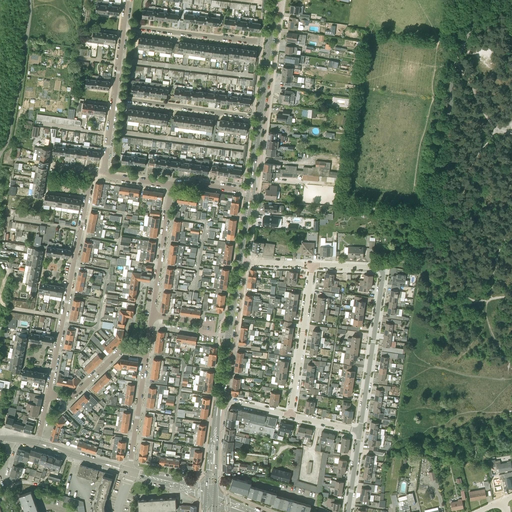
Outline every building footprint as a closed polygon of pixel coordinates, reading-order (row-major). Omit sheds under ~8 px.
[(290,13),(297,14),(298,14),(299,6),(291,5),(290,13)] [(142,18),(148,18),(150,6),(148,6),(147,10),(143,10),(143,14),(142,14),(141,15),(141,16),(142,17),(142,18)] [(299,18),(296,18),(289,17),(289,20),(288,28),(297,30),(299,18)] [(325,30),(325,34),(334,35),(336,26),(332,25),(331,31),(325,30)] [(98,43),(99,32),(93,31),(92,39),(88,38),(88,42),(92,42),(98,43)] [(302,35),(288,32),(287,36),(286,36),(286,37),(285,38),(286,39),(287,39),(286,40),(296,42),(296,40),(301,41),(302,35)] [(167,41),(166,53),(171,54),(171,52),(174,53),(175,45),(172,45),(173,42),(167,41)] [(183,54),(185,43),(179,42),(179,44),(175,43),(175,45),(174,53),(183,54)] [(290,54),(296,54),(297,47),(286,46),(285,53),(290,54)] [(285,55),(284,62),(298,64),(299,63),(303,64),(304,56),(296,54),(290,54),(290,56),(285,55)] [(329,60),(328,66),(337,68),(338,61),(329,60)] [(283,66),(282,74),(291,75),(292,71),(300,72),(300,68),(301,66),(297,65),(287,64),(287,67),(283,66)] [(291,75),(282,74),(281,81),(292,82),(292,86),(301,87),(302,83),(298,82),(298,77),(294,76),(294,75),(291,75)] [(132,92),(138,93),(139,81),(132,80),(131,88),(132,88),(132,92)] [(293,99),(293,95),(292,95),(293,91),(285,90),(284,95),(280,94),(279,98),(280,99),(279,102),(281,103),(289,104),(289,105),(293,106),(294,99),(293,99)] [(88,115),(89,104),(79,103),(78,111),(82,111),(82,114),(86,115),(86,118),(87,118),(88,115)] [(72,119),(74,120),(75,109),(69,108),(67,119),(69,119),(72,119)] [(285,121),(285,123),(291,124),(292,116),(290,116),(290,111),(283,110),(283,115),(277,114),(276,120),(285,121)] [(179,127),(180,116),(175,115),(174,119),(172,119),(170,131),(174,131),(175,127),(179,127)] [(59,154),(60,142),(55,141),(56,129),(51,128),(52,142),(54,143),(53,154),(59,154)] [(268,139),(280,141),(285,142),(286,136),(281,135),(282,134),(276,133),(269,132),(268,139)] [(280,141),(268,139),(267,147),(268,147),(276,149),(293,150),(294,147),(281,146),(280,145),(280,146),(279,146),(280,141)] [(276,149),(268,147),(267,155),(275,156),(275,159),(282,160),(282,156),(279,156),(280,152),(275,151),(276,149)] [(49,156),(50,150),(38,148),(37,154),(49,156)] [(298,175),(319,176),(328,177),(330,163),(315,161),(315,167),(312,167),(312,168),(304,167),(303,171),(296,171),(297,167),(286,166),(285,170),(280,169),(281,166),(265,163),(264,171),(294,174),(298,175)] [(294,174),(264,171),(262,179),(275,180),(275,177),(279,178),(279,177),(293,178),(294,174)] [(266,198),(276,199),(277,186),(270,186),(270,190),(267,190),(266,198)] [(32,195),(34,196),(42,197),(43,191),(32,189),(30,189),(28,195),(32,195)] [(238,208),(227,207),(226,209),(228,209),(228,211),(224,210),(223,215),(231,216),(232,214),(237,214),(238,208)] [(278,226),(278,218),(263,217),(263,225),(278,226)] [(103,229),(88,227),(87,231),(92,232),(91,235),(101,237),(103,229)] [(34,245),(40,247),(42,237),(39,236),(39,234),(37,233),(34,245)] [(84,246),(98,249),(99,249),(100,241),(91,238),(90,242),(85,241),(84,246)] [(221,248),(232,250),(233,245),(225,244),(225,241),(220,241),(219,248),(221,248)] [(273,256),(274,249),(275,244),(254,241),(252,249),(252,251),(254,251),(263,253),(263,254),(273,256)] [(313,255),(314,243),(302,242),(302,245),(296,244),(296,253),(302,253),(301,254),(313,255)] [(332,256),(332,247),(320,246),(320,255),(332,256)] [(348,257),(363,257),(363,248),(348,247),(348,257)] [(31,254),(42,256),(43,250),(32,248),(31,254)] [(42,256),(31,254),(28,253),(27,259),(30,260),(41,262),(42,256)] [(141,273),(140,280),(150,281),(152,266),(145,265),(145,266),(144,266),(142,266),(142,267),(142,271),(141,273)] [(214,273),(215,273),(228,275),(229,270),(219,268),(219,266),(215,266),(214,273)] [(78,275),(90,277),(91,278),(93,269),(84,268),(84,271),(79,270),(78,275)] [(138,278),(138,280),(140,280),(141,273),(132,272),(127,271),(127,276),(138,278)] [(392,284),(403,286),(404,286),(405,283),(404,283),(404,279),(405,280),(406,275),(398,274),(398,276),(393,276),(392,284)] [(127,283),(137,285),(138,280),(138,278),(127,276),(126,282),(127,283)] [(297,278),(286,277),(285,277),(284,282),(278,281),(277,286),(286,287),(286,283),(296,284),(297,278)] [(338,281),(333,280),(325,279),(324,285),(329,286),(328,291),(339,293),(340,287),(338,287),(338,281)] [(372,282),(364,281),(360,280),(359,291),(367,292),(368,288),(371,288),(372,282)] [(64,286),(57,285),(56,296),(62,297),(64,286)] [(353,306),(364,308),(365,302),(363,301),(363,298),(355,296),(353,306)] [(122,307),(127,308),(127,311),(133,312),(135,303),(123,302),(122,307)] [(127,308),(122,307),(120,307),(120,313),(123,313),(123,316),(126,316),(133,317),(133,312),(127,311),(127,308)] [(286,309),(284,319),(292,321),(293,316),(297,317),(297,314),(295,313),(296,311),(286,309)] [(123,313),(120,313),(116,313),(115,317),(113,317),(113,315),(104,314),(104,317),(114,319),(117,320),(119,320),(125,321),(126,316),(123,316),(123,313)] [(14,325),(15,319),(8,318),(6,318),(5,327),(9,328),(9,324),(14,325)] [(119,320),(117,320),(116,327),(124,328),(125,321),(119,320)] [(241,329),(249,330),(250,323),(249,322),(242,321),(241,329)] [(285,332),(292,333),(293,327),(291,327),(292,322),(284,321),(283,329),(286,329),(285,332)] [(67,333),(77,336),(79,328),(72,327),(71,329),(68,329),(67,333)] [(109,338),(117,346),(123,340),(116,337),(113,334),(109,338)] [(11,340),(15,341),(25,343),(27,337),(16,335),(12,335),(11,340)] [(106,341),(113,349),(117,346),(109,338),(106,341)] [(246,339),(239,338),(238,345),(246,346),(247,344),(249,344),(250,340),(246,339)] [(384,350),(397,352),(403,353),(403,349),(395,348),(396,342),(393,342),(383,340),(383,346),(385,346),(384,350)] [(113,349),(106,341),(102,344),(100,342),(97,345),(103,351),(106,348),(110,352),(113,349)] [(276,348),(275,353),(285,355),(286,350),(290,350),(291,345),(281,343),(280,349),(276,348)] [(166,347),(156,345),(155,351),(159,351),(158,354),(168,355),(169,353),(165,352),(166,347)] [(405,354),(403,354),(397,353),(384,351),(384,356),(381,356),(380,361),(391,363),(392,357),(404,359),(405,354)] [(92,355),(99,363),(103,359),(96,352),(92,355)] [(356,360),(357,354),(346,353),(345,352),(343,363),(354,365),(354,360),(356,360)] [(96,366),(99,363),(92,355),(89,358),(96,366)] [(22,360),(11,358),(9,358),(8,363),(10,364),(21,366),(22,360)] [(96,366),(89,358),(85,362),(92,369),(96,366)] [(216,360),(204,358),(204,360),(208,361),(207,364),(200,363),(199,366),(210,368),(210,365),(215,366),(216,360)] [(123,365),(120,359),(113,366),(118,371),(123,367),(123,365)] [(138,361),(128,360),(127,371),(128,371),(129,368),(134,369),(134,372),(133,372),(132,377),(129,376),(129,374),(126,374),(126,379),(135,380),(138,361)] [(308,364),(307,370),(319,372),(320,372),(320,366),(325,367),(325,362),(313,360),(312,365),(308,364)] [(92,369),(85,362),(82,365),(89,373),(92,369)] [(341,375),(343,375),(354,377),(355,371),(351,370),(351,365),(343,364),(343,369),(342,369),(341,375)] [(245,372),(246,368),(235,366),(234,371),(239,372),(239,374),(248,376),(249,373),(245,372)] [(21,380),(27,381),(29,370),(23,369),(22,374),(19,373),(18,376),(22,377),(21,380)] [(83,373),(79,370),(76,373),(77,374),(72,379),(74,387),(82,379),(79,377),(83,373)] [(105,373),(102,377),(109,384),(113,381),(105,373)] [(389,374),(386,374),(379,373),(378,379),(379,379),(379,383),(387,385),(389,374)] [(167,376),(165,376),(151,374),(151,378),(155,379),(155,382),(167,384),(167,381),(166,381),(167,376)] [(109,384),(102,377),(98,380),(106,388),(109,384)] [(232,384),(244,385),(245,383),(240,382),(241,378),(233,377),(232,384)] [(122,388),(123,388),(134,390),(135,385),(131,384),(131,381),(118,379),(117,382),(118,382),(118,383),(122,383),(122,388)] [(106,388),(98,380),(95,384),(102,391),(106,388)] [(353,383),(342,381),(341,388),(352,389),(353,383)] [(316,383),(313,383),(306,382),(305,387),(311,388),(311,393),(318,394),(319,389),(316,388),(316,383)] [(102,391),(95,384),(91,387),(99,395),(102,391)] [(167,386),(156,384),(155,388),(149,387),(149,392),(159,393),(163,394),(163,389),(167,389),(167,386)] [(375,394),(383,396),(386,396),(387,390),(386,390),(387,386),(379,384),(378,389),(376,388),(375,394)] [(343,394),(351,395),(352,389),(341,388),(340,394),(337,393),(336,397),(343,398),(343,394)] [(14,404),(17,404),(20,391),(13,389),(11,397),(15,398),(14,404)] [(29,402),(40,405),(42,398),(35,397),(36,394),(29,392),(29,396),(30,396),(29,402)] [(188,401),(189,393),(181,392),(180,396),(182,396),(181,400),(188,401)] [(84,394),(81,398),(91,409),(98,402),(90,394),(87,397),(84,394)] [(383,396),(375,394),(375,400),(393,403),(393,402),(393,400),(382,398),(383,396)] [(116,402),(112,401),(112,400),(113,397),(111,396),(106,404),(116,406),(116,402)] [(91,409),(81,398),(77,401),(84,409),(88,412),(91,409)] [(84,409),(77,401),(74,404),(81,412),(84,409)] [(27,402),(26,410),(27,410),(27,413),(29,414),(36,416),(38,417),(38,416),(37,416),(38,412),(39,412),(40,405),(29,402),(27,402)] [(343,402),(341,415),(352,417),(353,410),(349,410),(350,403),(343,402)] [(81,412),(74,404),(70,408),(75,412),(72,415),(82,425),(84,422),(78,416),(81,412)] [(385,408),(374,406),(373,411),(375,412),(374,416),(384,418),(384,413),(385,408)] [(16,411),(17,408),(13,407),(10,407),(7,416),(8,417),(5,425),(13,428),(14,422),(16,411)] [(229,409),(227,417),(235,418),(236,409),(231,408),(229,409)] [(185,413),(186,410),(178,409),(177,416),(185,418),(185,413)] [(236,409),(235,418),(245,420),(245,421),(264,425),(266,416),(236,409)] [(28,417),(28,415),(24,414),(23,419),(22,424),(14,422),(13,428),(23,431),(26,423),(28,417)] [(55,422),(61,426),(65,422),(68,420),(63,415),(55,422)] [(245,420),(235,418),(227,417),(226,425),(237,427),(237,429),(241,430),(273,437),(275,428),(271,427),(267,426),(264,425),(245,421),(245,420)] [(76,428),(78,426),(73,420),(70,422),(76,428)] [(61,426),(55,422),(53,430),(63,433),(65,428),(61,427),(61,426)] [(285,431),(287,424),(280,422),(278,429),(279,430),(278,434),(280,434),(281,430),(285,431)] [(26,423),(23,431),(31,433),(33,426),(26,423)] [(104,423),(98,423),(94,430),(99,432),(100,427),(103,427),(104,423)] [(287,424),(285,431),(289,432),(288,436),(290,437),(291,433),(292,433),(293,425),(287,424)] [(241,430),(237,429),(226,427),(225,432),(244,437),(245,437),(245,434),(240,433),(241,430)] [(304,435),(306,428),(299,427),(297,434),(298,434),(297,438),(299,439),(300,435),(304,435)] [(306,428),(304,435),(308,436),(306,446),(311,447),(312,442),(310,441),(311,437),(313,430),(306,428)] [(65,433),(63,433),(53,430),(51,435),(61,438),(63,438),(65,433)] [(329,433),(322,432),(320,439),(319,445),(316,445),(315,450),(320,451),(322,443),(326,444),(329,433)] [(329,433),(326,444),(330,445),(330,446),(332,447),(331,451),(328,451),(328,453),(333,454),(336,443),(333,442),(335,435),(329,433)] [(61,441),(61,440),(61,438),(51,435),(50,439),(61,443),(61,441)] [(114,446),(125,448),(126,442),(121,441),(122,437),(115,436),(115,438),(111,439),(111,445),(114,446)] [(78,443),(77,448),(82,449),(85,438),(80,437),(79,438),(78,443)] [(223,449),(232,450),(232,447),(235,448),(236,446),(241,447),(243,443),(224,439),(223,449)] [(380,440),(369,439),(368,444),(370,445),(369,449),(377,450),(378,446),(379,446),(380,440)] [(140,449),(152,451),(153,442),(142,440),(142,443),(141,443),(140,449)] [(94,441),(91,452),(96,453),(99,442),(94,441)] [(349,445),(341,444),(340,451),(348,452),(349,445)] [(190,456),(201,458),(202,452),(199,451),(200,448),(191,447),(190,456)] [(15,458),(22,461),(25,451),(18,449),(15,458)] [(232,450),(223,449),(223,463),(232,463),(233,462),(234,461),(234,459),(233,458),(232,458),(232,455),(239,455),(239,451),(232,450)] [(30,453),(28,460),(33,461),(36,451),(31,450),(30,453)] [(36,451),(33,461),(39,463),(42,453),(36,451)] [(42,453),(39,463),(37,470),(35,477),(40,478),(40,477),(44,466),(48,455),(42,453)] [(55,457),(48,455),(44,466),(40,477),(44,478),(47,470),(45,470),(47,467),(52,468),(55,457)] [(55,457),(52,468),(48,478),(60,482),(62,475),(58,474),(62,459),(55,457)] [(333,465),(346,467),(347,460),(339,459),(338,464),(333,463),(333,465)] [(21,463),(14,461),(14,464),(13,464),(11,469),(21,472),(23,467),(20,466),(21,463)] [(510,462),(495,464),(497,473),(511,470),(510,462)] [(325,470),(325,473),(325,475),(328,475),(330,467),(333,467),(333,472),(345,474),(346,467),(333,465),(326,464),(326,467),(325,470)] [(105,511),(104,505),(109,488),(111,489),(115,475),(80,465),(77,474),(101,482),(101,483),(100,484),(99,486),(99,488),(95,501),(94,502),(94,504),(94,506),(95,508),(95,511),(105,511)] [(21,472),(11,469),(10,474),(10,475),(10,477),(12,483),(18,481),(18,478),(18,477),(20,478),(21,472)] [(291,473),(273,469),(271,477),(289,482),(291,473)] [(241,492),(248,494),(250,486),(251,483),(251,484),(247,483),(248,482),(237,479),(236,480),(233,479),(233,478),(230,489),(238,491),(240,492),(241,492)] [(501,492),(499,479),(492,480),(494,493),(501,492)] [(330,487),(342,489),(343,482),(332,480),(331,484),(328,483),(328,484),(323,483),(323,486),(330,487)] [(361,493),(370,495),(371,491),(374,492),(375,485),(364,483),(363,488),(362,487),(361,493)] [(407,495),(409,505),(415,504),(413,492),(416,492),(417,485),(408,485),(406,494),(407,495)] [(342,489),(330,487),(330,489),(334,490),(334,494),(341,495),(342,489)] [(486,498),(485,489),(470,492),(471,500),(486,498)] [(38,511),(31,491),(20,495),(25,511),(38,511)] [(75,506),(77,499),(63,495),(63,498),(65,499),(64,502),(75,506)] [(410,508),(409,505),(407,495),(398,497),(399,501),(398,501),(400,511),(410,508)] [(334,498),(328,497),(327,505),(331,506),(331,505),(333,505),(332,509),(333,509),(332,511),(338,511),(339,510),(340,503),(334,502),(334,498)] [(165,499),(157,499),(158,510),(161,509),(161,511),(173,510),(173,509),(176,509),(176,510),(176,498),(167,498),(165,498),(165,499)] [(158,511),(158,510),(157,499),(149,500),(149,499),(146,499),(147,500),(138,500),(139,511),(142,510),(143,511),(154,511),(154,510),(157,510),(157,511),(158,511)] [(463,508),(461,500),(458,500),(458,501),(451,503),(452,510),(463,508)]
